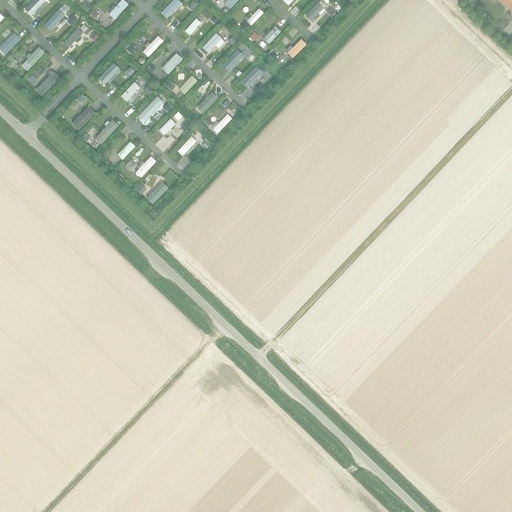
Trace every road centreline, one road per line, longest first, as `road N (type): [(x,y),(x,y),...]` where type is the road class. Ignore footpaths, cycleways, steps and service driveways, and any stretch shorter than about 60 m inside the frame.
road 1 (unclassified): [(420,511),(0,109)]
road 2 (track): [(511,89),(258,356)]
